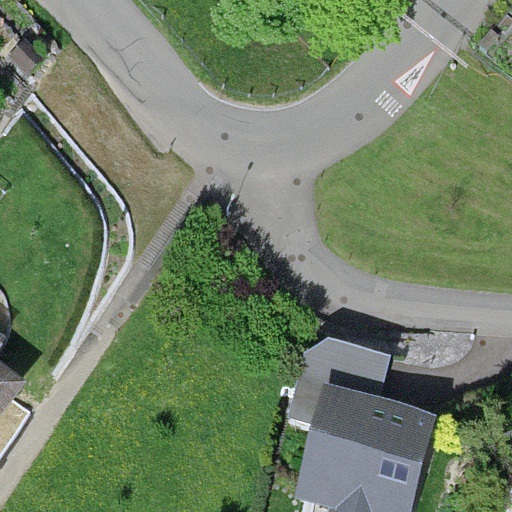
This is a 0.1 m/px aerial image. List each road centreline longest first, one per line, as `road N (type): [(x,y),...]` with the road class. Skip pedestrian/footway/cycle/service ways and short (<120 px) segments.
road 1 (residential): [(511,323),(369,313),(303,265),(241,157)]
road 2 (tertiary): [(241,157),(315,137),(364,102),(453,0)]
road 3 (tertiary): [(82,0),(200,131),(241,157)]
